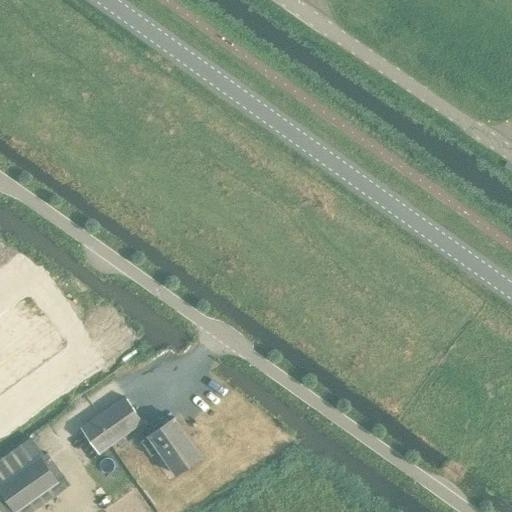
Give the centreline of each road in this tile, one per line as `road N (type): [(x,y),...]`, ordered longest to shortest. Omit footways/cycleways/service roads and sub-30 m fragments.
road 1 (unclassified): [(471,511),(0,178)]
road 2 (tertiary): [(511,290),(106,0)]
road 3 (unclassified): [(511,156),(287,0)]
